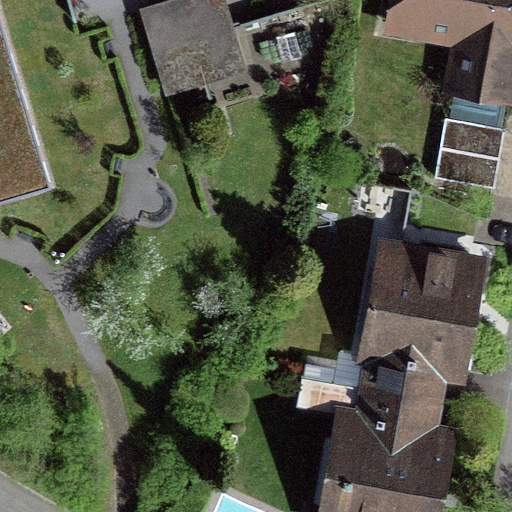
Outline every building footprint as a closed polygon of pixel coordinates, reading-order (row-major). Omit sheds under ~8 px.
[(198,61),(232,50),(216,0),(186,0),(142,13),(166,91),(204,79),(198,61)] [(511,0),(392,0),(388,27),(511,48),(511,0)] [(0,200),(52,185),(0,10),(0,200)] [(432,179),(491,189),(502,130),(442,120),(432,179)] [(363,357),(382,360),(437,370),(456,373),(476,265),(382,248),(363,357)] [(362,420),(426,432),(437,370),(382,360),(377,391),(368,389),(362,420)] [(432,511),(446,435),(426,432),(362,420),(339,416),(321,511),(432,511)]
